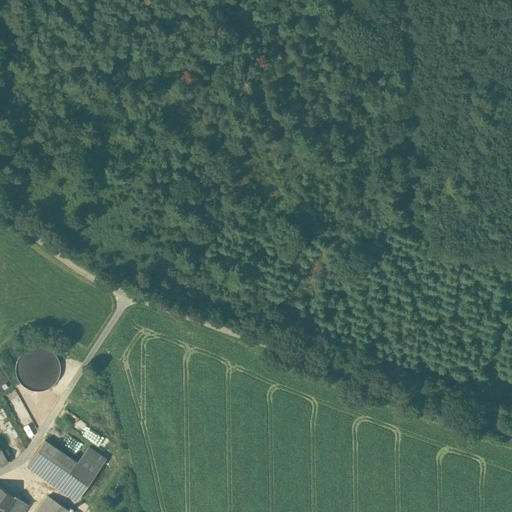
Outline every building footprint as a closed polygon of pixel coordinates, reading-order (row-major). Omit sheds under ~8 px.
[(37,355),(20,354),(20,371),(29,371),(29,378),(35,378),(35,383),(46,383),(46,376),(47,376),(47,366),(51,366),(51,350),(37,350),(37,355)] [(77,462),(45,440),(31,459),(64,483),(78,463),(77,462)] [(0,447),(0,466),(8,462),(0,447)] [(78,463),(64,483),(80,494),(106,459),(88,447),(77,462),(78,463)] [(0,511),(8,511),(17,499),(0,486),(0,511)] [(71,511),(48,496),(36,511),(71,511)] [(17,499),(8,511),(23,511),(28,505),(18,498),(17,499)]
